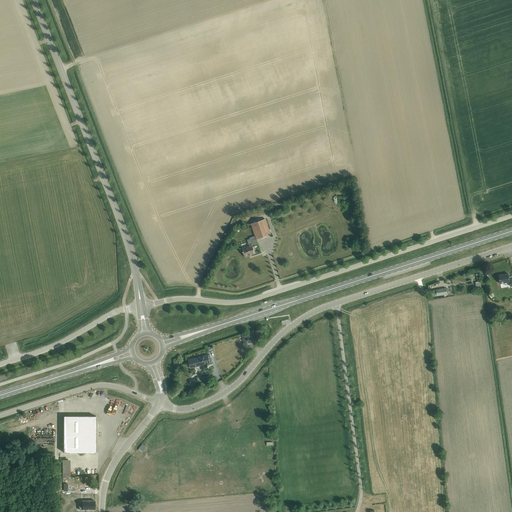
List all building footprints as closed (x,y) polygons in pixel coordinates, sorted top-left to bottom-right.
[(265,219),(251,224),(255,236),(256,239),(257,239),(271,234),(265,219)] [(249,246),(242,249),(245,257),(255,253),(254,250),(256,250),(254,246),(253,247),(252,244),(251,241),(256,239),(255,236),(250,238),(247,239),(249,246)] [(511,279),(509,280),(508,274),(499,276),(500,283),(509,282),(510,286),(511,286),(511,279)] [(250,333),(242,334),(244,344),(251,344),(250,333)] [(208,355),(188,360),(190,368),(210,363),(212,363),(210,355),(208,355)] [(64,416),(64,452),(96,453),(96,416),(64,416)] [(142,444),(137,449),(141,453),(146,447),(142,444)] [(69,460),(62,460),(62,477),(70,477),(69,460)] [(82,505),(79,505),(79,510),(83,510),(83,509),(95,509),(95,501),(82,501),(82,505)]
